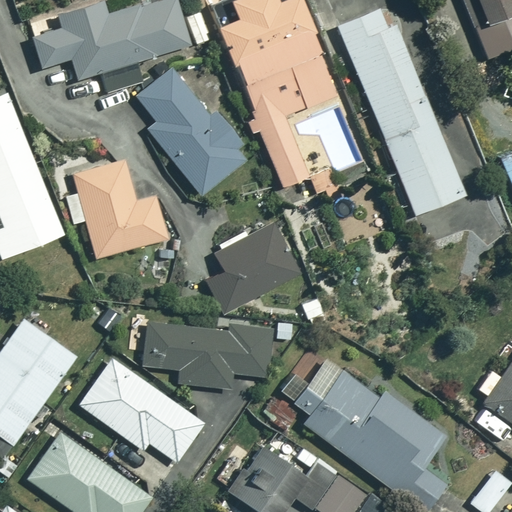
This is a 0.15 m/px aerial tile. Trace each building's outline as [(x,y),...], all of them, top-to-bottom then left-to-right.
[(64,58),(71,79),(95,72),(102,92),(138,81),(132,61),(186,45),(172,0),(150,0),(135,5),(134,2),(102,11),(98,0),(93,0),(50,13),(54,26),(24,35),(34,67),(64,58)] [(219,0),(226,16),(207,24),(271,187),(303,174),(279,114),(328,94),(290,0),(219,0)] [(511,0),(462,0),(475,32),(511,17),(511,0)] [(387,26),(380,8),(338,25),(415,214),(466,194),(396,23),(387,26)] [(203,112),(167,66),(130,95),(151,122),(143,128),(194,194),(241,157),(234,148),(237,145),(208,108),(203,112)] [(63,233),(0,76),(0,214),(5,225),(0,227),(0,252),(2,257),(63,233)] [(136,201),(124,157),(73,171),(79,193),(67,196),(74,223),(86,220),(96,257),(167,237),(156,195),(136,201)] [(344,192),(317,205),(338,248),(364,235),(344,192)] [(297,277),(274,226),(251,237),(247,228),(216,242),(220,250),(216,252),(224,271),(207,278),(222,310),(297,277)] [(0,434),(13,444),(76,354),(23,317),(0,350),(0,434)] [(229,332),(147,321),(141,363),(180,369),(179,381),(229,388),(232,371),(264,376),(271,328),(230,322),(229,332)] [(204,421),(112,356),(79,403),(142,449),(148,441),(176,461),(204,421)] [(379,395),(326,358),(308,384),(292,373),(279,391),(309,413),(302,423),(426,511),(446,483),(424,466),(447,434),(383,389),(379,395)] [(489,396),(484,402),(511,421),(511,361),(500,377),(491,370),(478,387),(489,396)] [(139,511),(151,496),(62,430),(27,477),(75,511),(139,511)] [(0,467),(11,475),(19,463),(6,454),(13,444),(0,434),(0,467)] [(321,511),(354,511),(367,495),(335,473),(338,470),(302,445),(290,462),(262,443),(244,469),(228,457),(213,479),(260,511),(282,511),(295,494),(321,511)] [(487,511),(511,482),(495,470),(470,502),(484,511),(487,511)]
